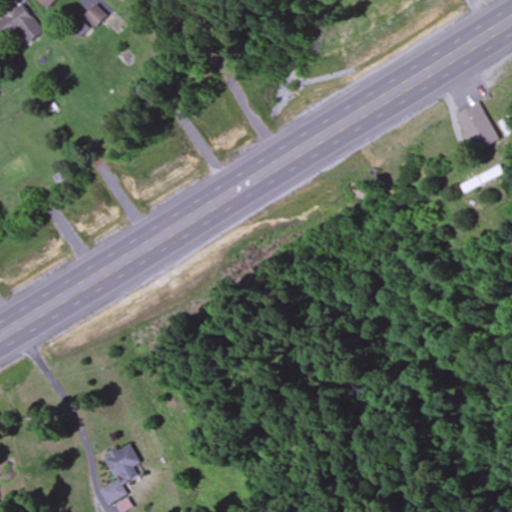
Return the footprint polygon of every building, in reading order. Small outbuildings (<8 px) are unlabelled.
[(57,0),(39,0),(48,9),(57,0)] [(44,33),(23,3),(0,19),(0,32),(6,41),(20,31),(29,44),(44,33)] [(503,136),(482,103),(459,117),(480,151),(503,136)] [(471,194),(508,174),(504,167),(467,187),(471,194)] [(76,182),(66,171),(56,179),(65,191),(76,182)] [(104,489),(113,504),(132,494),(126,484),(143,475),(138,466),(145,463),(134,443),(109,456),(122,480),(104,489)]
